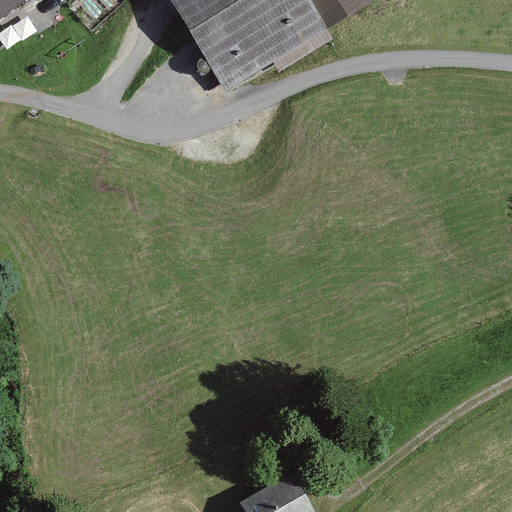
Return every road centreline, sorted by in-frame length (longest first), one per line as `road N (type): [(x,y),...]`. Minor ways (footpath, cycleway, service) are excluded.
road 1 (track): [(345,498),(486,394),(511,384)]
road 2 (track): [(100,110),(141,46),(157,0)]
